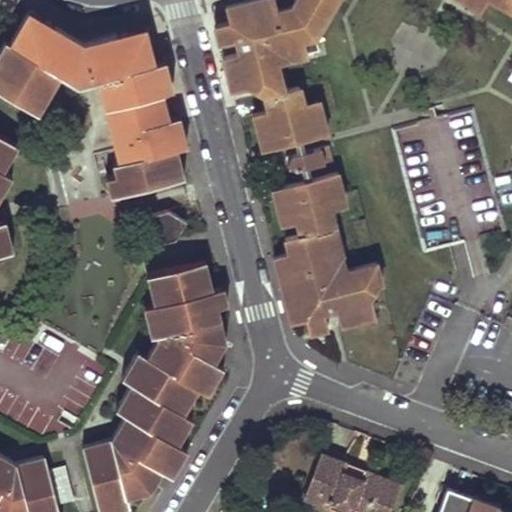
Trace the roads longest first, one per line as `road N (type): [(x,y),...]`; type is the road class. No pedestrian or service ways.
road 1 (residential): [(277,383),(178,0)]
road 2 (residential): [(277,383),(329,387),(511,454)]
road 3 (residential): [(190,511),(277,383)]
